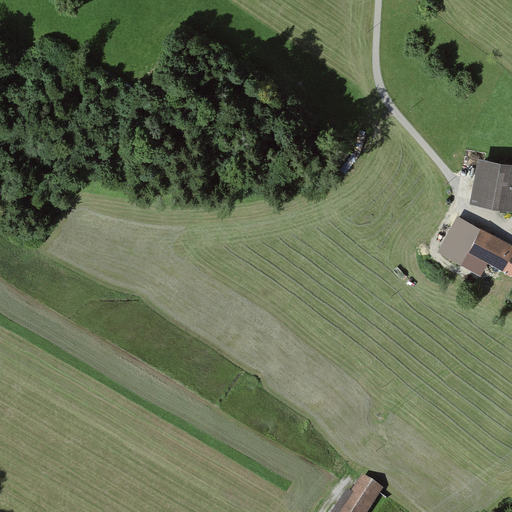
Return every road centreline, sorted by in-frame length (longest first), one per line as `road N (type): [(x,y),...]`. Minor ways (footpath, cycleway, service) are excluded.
road 1 (track): [(378,0),(376,66),(385,97),(457,186),(467,211),(511,239)]
road 2 (track): [(323,511),(390,414),(511,329)]
